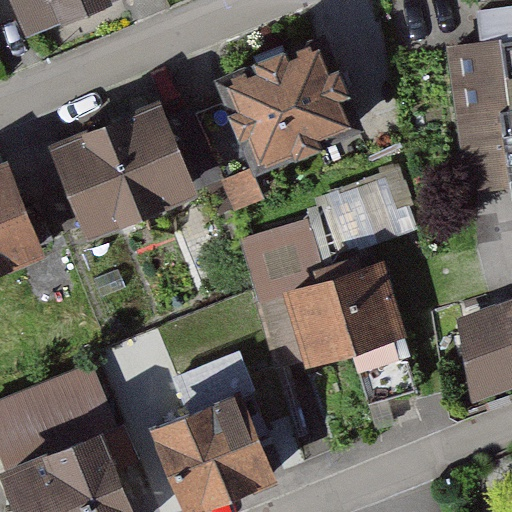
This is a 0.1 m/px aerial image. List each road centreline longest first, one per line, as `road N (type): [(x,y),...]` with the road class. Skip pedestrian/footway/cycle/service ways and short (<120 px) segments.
road 1 (residential): [(263,0),(0,109)]
road 2 (residential): [(301,511),(511,426)]
